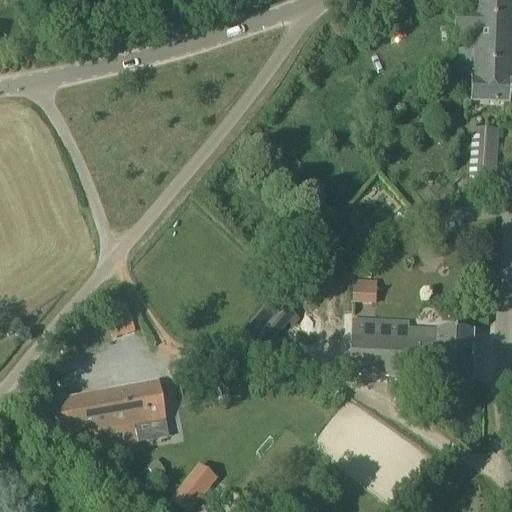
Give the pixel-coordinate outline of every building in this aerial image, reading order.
[(470,106),(509,107),(511,0),(477,0),(478,12),(454,11),(453,39),(471,39),(470,106)] [(341,43),(357,34),(346,17),(330,27),(341,43)] [(473,129),(468,181),(494,183),(499,131),(473,129)] [(323,277),(312,267),(297,283),(307,293),(323,277)] [(350,280),(349,305),(374,306),(375,281),(350,280)] [(473,335),(436,333),(436,344),(418,343),(419,325),(351,322),(348,377),(470,384),(473,335)] [(134,427),(165,422),(158,384),(44,407),(70,440),(92,435),(96,453),(137,445),(134,427)] [(198,466),(168,503),(178,511),(190,511),(216,480),(198,466)]
